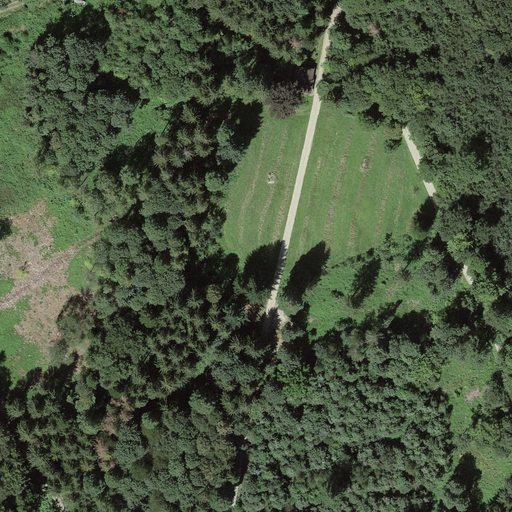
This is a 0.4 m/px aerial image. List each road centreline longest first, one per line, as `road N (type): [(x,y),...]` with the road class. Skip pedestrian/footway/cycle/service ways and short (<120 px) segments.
road 1 (track): [(344,2),(332,27),(230,511)]
road 2 (track): [(511,374),(344,0)]
road 3 (track): [(0,399),(64,511)]
